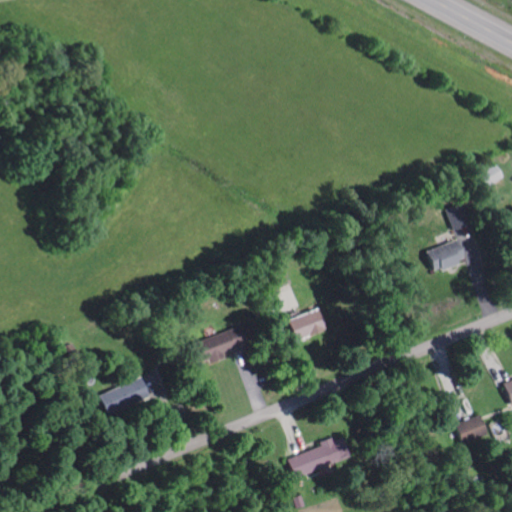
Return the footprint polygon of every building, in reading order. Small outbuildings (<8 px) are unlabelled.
[(477,171),(483,187),(502,179),(495,164),(477,171)] [(468,226),(462,204),(446,208),(451,230),(468,226)] [(464,261),(457,240),(424,250),(431,272),(464,261)] [(270,269),(275,287),(288,283),(283,265),(270,269)] [(293,342),(322,330),(314,308),(284,320),(293,342)] [(188,343),(194,363),(242,348),(235,327),(188,343)] [(99,394),(107,415),(148,399),(140,378),(99,394)] [(466,441),(486,435),(480,415),(453,423),(457,435),(464,433),(466,441)] [(319,446),(285,460),(292,477),(346,456),(338,436),(318,444),(319,446)]
